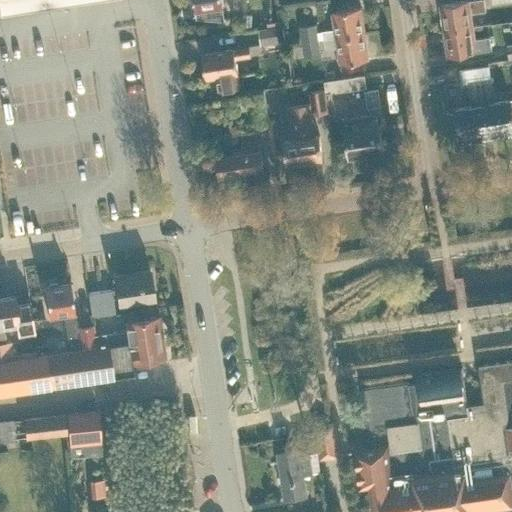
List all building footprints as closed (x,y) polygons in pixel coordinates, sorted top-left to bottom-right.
[(0,0),(0,12),(77,1),(76,0),(0,0)] [(221,0),(192,0),(195,10),(197,10),(198,15),(192,15),(192,16),(225,19),(225,18),(222,18),(220,7),(222,7),(221,0)] [(486,12),(484,1),(484,0),(475,0),(444,5),(447,28),(474,25),(472,14),(486,12)] [(324,39),(364,33),(361,8),(333,12),(335,28),(322,30),(324,39)] [(278,14),(266,16),(267,26),(280,24),(278,14)] [(267,26),(258,27),(260,43),(260,44),(285,40),(283,24),(280,24),(267,26)] [(451,56),(492,50),(491,37),(476,40),(474,25),(447,28),(451,56)] [(315,26),(301,28),(303,42),(318,40),(316,31),(315,26)] [(364,33),(324,39),(324,44),(325,47),(338,45),(340,63),(368,58),(364,33)] [(318,40),(303,42),(305,58),(320,55),(318,45),(318,40)] [(206,78),(216,77),(218,91),(240,88),(235,59),(251,57),(249,47),(203,54),(206,78)] [(482,83),(493,81),(491,67),(464,70),(466,84),(472,84),(475,107),(460,109),(464,140),(490,136),(482,83)] [(328,93),(366,88),(364,75),(326,80),(328,93)] [(490,136),(511,133),(511,101),(490,104),(490,101),(495,95),(493,81),(482,83),(490,136)] [(270,125),(265,88),(248,90),(254,127),(270,125)] [(312,115),(327,112),(324,89),(310,91),(312,104),(291,107),(296,139),(285,141),(289,162),(324,157),(320,135),(315,136),(312,115)] [(238,110),(247,108),(246,97),(236,98),(238,110)] [(350,157),(384,152),(380,125),(377,125),(376,113),(344,118),(350,157)] [(264,169),(260,139),(259,132),(240,134),(242,147),(233,148),(233,154),(217,156),(220,175),(238,173),(239,176),(253,174),(253,170),(264,169)] [(130,302),(153,298),(149,271),(114,276),(117,299),(130,297),(130,302)] [(68,283),(58,285),(55,282),(48,283),(46,287),(43,287),(49,324),(64,322),(69,351),(94,347),(91,327),(75,329),(68,283)] [(90,316),(112,312),(109,289),(86,292),(90,316)] [(28,301),(14,303),(13,296),(0,297),(0,337),(2,337),(0,326),(14,324),(15,335),(32,332),(28,302),(28,301)] [(149,364),(149,361),(162,359),(159,337),(156,317),(125,322),(126,330),(93,335),(95,347),(11,360),(0,361),(0,394),(114,378),(111,359),(130,356),(131,364),(137,363),(137,366),(149,364)] [(0,361),(11,360),(8,342),(0,342),(0,361)] [(511,359),(479,364),(484,401),(466,404),(461,366),(413,372),(414,381),(408,382),(408,380),(361,386),(367,433),(389,430),(392,449),(384,450),(384,448),(356,452),(360,486),(371,485),(374,511),(470,511),(470,510),(511,504),(509,489),(511,488),(511,359)] [(97,409),(66,412),(69,445),(100,442),(97,409)] [(66,434),(63,413),(22,417),(25,438),(66,434)] [(321,457),(337,455),(332,425),(316,427),(321,457)] [(303,475),(311,474),(309,454),(300,455),(299,450),(277,453),(284,499),(306,496),(303,475)] [(90,497),(103,496),(102,480),(88,481),(90,497)]
